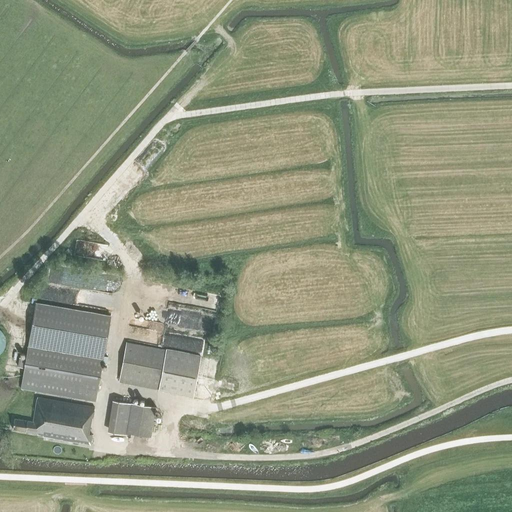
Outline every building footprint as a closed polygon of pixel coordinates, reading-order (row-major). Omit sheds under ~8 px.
[(40,283),(39,297),(72,299),(73,286),(40,283)] [(111,315),(35,302),(25,359),(19,358),(17,367),(24,368),(20,389),(95,402),(111,315)] [(118,383),(193,398),(201,358),(127,343),(118,383)] [(43,437),(89,446),(91,435),(88,435),(91,418),(92,418),(94,408),(37,398),(32,422),(14,419),(12,430),(38,434),(37,436),(38,436),(38,434),(43,435),(43,437)] [(155,407),(112,400),(107,432),(126,435),(126,433),(150,437),(155,407)]
